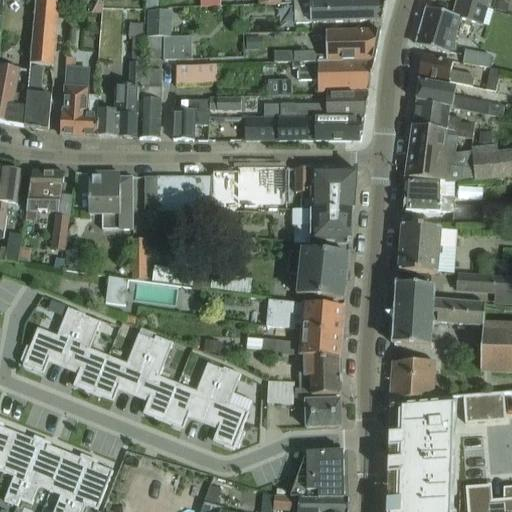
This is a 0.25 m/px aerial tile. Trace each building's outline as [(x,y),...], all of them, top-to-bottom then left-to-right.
[(198,0),(199,8),(219,7),(219,1),(219,0),(198,0)] [(457,0),(457,1),(485,9),(488,0),(457,0)] [(482,19),(485,9),(457,1),(452,18),(426,10),(416,47),(437,53),(450,56),(460,20),(481,25),(482,19)] [(59,4),(39,2),(35,2),(30,59),(30,66),(48,68),(54,57),(59,4)] [(381,23),(386,2),(365,2),(294,5),(294,15),(310,15),(311,24),(381,23)] [(170,38),(171,12),(147,12),(146,37),(170,38)] [(317,64),(373,62),(379,32),(358,32),(325,34),(324,57),(316,58),(312,54),(295,54),(294,64),(294,65),(303,65),(317,64)] [(161,59),(161,39),(142,38),(142,59),(161,59)] [(175,68),(192,67),(190,38),(161,39),(161,59),(163,59),(175,68)] [(488,68),(490,56),(463,52),(461,64),(488,68)] [(441,61),(423,57),(418,78),(437,82),(471,90),(474,79),(448,73),(450,63),(441,61)] [(294,65),(294,64),(291,64),(291,71),(297,71),(298,83),(317,83),(317,93),(347,93),(368,92),(373,62),(317,64),(317,69),(303,69),(303,65),(294,65)] [(137,141),(139,87),(140,87),(141,66),(130,65),(129,88),(115,87),(114,117),(98,116),(97,116),(96,139),(137,141)] [(214,66),(192,67),(175,68),(174,86),(215,86),(214,66)] [(0,124),(24,129),(25,109),(16,108),(18,96),(14,95),(18,72),(0,67),(0,124)] [(25,109),(24,129),(48,133),(51,97),(39,96),(42,70),(29,69),(25,109)] [(61,137),(96,139),(97,116),(98,116),(98,111),(97,105),(96,100),(89,99),(90,71),(66,69),(63,102),(62,117),(61,134),(61,137)] [(500,73),(489,71),(486,93),(496,94),(500,73)] [(141,72),(140,87),(138,141),(159,142),(161,72),(141,72)] [(415,102),(448,109),(486,117),(498,119),(500,107),(453,98),(454,89),(417,82),(416,97),(417,97),(416,101),(415,101),(415,102)] [(268,98),(291,97),(290,83),(267,84),(268,98)] [(257,120),(364,120),(368,95),(345,96),(326,96),(326,106),(280,108),(280,114),(257,114),(257,120)] [(240,99),(209,99),(209,112),(240,112),(240,99)] [(447,118),(448,109),(415,102),(415,104),(416,104),(415,113),(413,113),(412,128),(445,132),(445,137),(470,140),(472,125),(460,124),(460,120),(447,118)] [(174,103),(173,122),(173,142),(193,143),(193,127),(206,127),(207,103),(174,103)] [(364,120),(257,120),(244,120),(244,123),(244,143),(307,143),(307,128),(315,128),(315,143),(360,143),(364,120)] [(444,142),(445,137),(445,132),(412,128),(405,179),(424,182),(440,183),(460,182),(462,171),(467,172),(469,182),(511,177),(511,150),(496,152),(496,147),(470,150),(470,153),(455,155),(456,143),(444,142)] [(0,237),(3,238),(7,203),(17,205),(21,172),(0,169),(0,237)] [(212,178),(206,178),(206,207),(212,207),(212,212),(238,213),(238,205),(278,205),(285,205),(284,191),(284,171),(237,171),(237,174),(212,174),(212,178)] [(300,210),(352,210),(355,171),(295,171),(295,196),(300,196),(300,210)] [(64,174),(31,173),(24,223),(36,224),(38,212),(57,212),(64,174)] [(119,174),(87,174),(87,176),(88,176),(88,216),(101,216),(102,232),(132,231),(132,198),(132,178),(119,178),(119,174)] [(194,178),(181,179),(181,212),(194,212),(194,178)] [(206,178),(194,178),(194,212),(201,212),(201,207),(206,207),(206,178)] [(156,179),(144,179),(144,199),(144,211),(156,212),(156,179)] [(169,179),(156,179),(156,212),(169,212),(169,179)] [(181,179),(169,179),(169,212),(181,212),(181,179)] [(439,186),(404,183),(402,213),(440,216),(440,212),(452,213),(453,199),(438,198),(439,186)] [(511,206),(481,208),(481,222),(511,221),(511,206)] [(349,247),(352,210),(300,210),(300,211),(309,211),(309,228),(294,227),(293,243),(349,247)] [(55,218),(51,251),(64,252),(68,219),(55,218)] [(439,230),(401,227),(398,273),(435,276),(435,273),(453,275),(457,233),(439,231),(439,230)] [(17,264),(21,237),(9,235),(5,262),(17,264)] [(132,265),(145,264),(145,241),(132,241),(132,265)] [(344,301),(349,247),(293,243),(293,245),(310,245),(310,252),(300,251),(300,254),(290,252),(287,275),(298,276),(296,296),(344,301)] [(66,267),(86,267),(86,253),(66,253),(66,267)] [(145,264),(132,265),(132,281),(145,281),(145,264)] [(191,287),(191,288),(209,290),(210,289),(211,276),(211,274),(193,272),(191,287)] [(454,291),(491,294),(494,294),(493,306),(511,307),(511,278),(493,277),(492,280),(455,277),(454,291)] [(108,278),(105,304),(124,307),(127,281),(108,278)] [(147,293),(181,295),(181,279),(148,278),(147,293)] [(480,329),(480,328),(482,305),(436,301),(436,294),(433,293),(433,289),(397,287),(393,346),(413,348),(428,349),(430,324),(480,329)] [(301,326),(301,331),(341,334),(343,310),(275,304),(275,303),(268,301),(266,328),(294,330),(295,326),(301,326)] [(26,348),(20,363),(23,364),(22,367),(43,376),(47,364),(49,361),(64,366),(83,317),(84,318),(85,316),(67,310),(56,338),(37,330),(29,349),(26,348)] [(83,317),(64,366),(78,372),(77,376),(73,387),(93,395),(107,358),(89,351),(99,324),(84,318),(83,317)] [(511,329),(480,328),(480,329),(478,372),(511,373),(511,329)] [(260,354),(304,358),(339,361),(341,337),(301,335),(300,345),(261,342),(260,354)] [(107,358),(93,395),(113,403),(117,392),(119,388),(133,394),(154,342),(153,342),(138,336),(126,365),(107,358)] [(154,342),(133,394),(148,400),(147,404),(142,415),(162,423),(177,386),(158,378),(172,345),(155,338),(153,342),(154,342)] [(221,344),(205,341),(205,343),(199,342),(196,350),(204,353),(219,355),(219,354),(225,355),(226,347),(221,346),(221,344)] [(230,350),(229,362),(245,364),(246,351),(230,350)] [(339,362),(339,361),(304,358),(305,375),(298,375),(298,391),(293,391),(293,399),(304,401),(319,402),(319,398),(340,397),(339,362)] [(389,403),(431,400),(432,362),(412,363),(392,364),(389,403)] [(177,386),(162,423),(182,431),(187,419),(188,416),(203,422),(223,372),(222,371),(207,365),(196,393),(177,386)] [(223,372),(203,422),(218,428),(217,431),(212,443),(233,451),(234,448),(238,449),(244,434),(240,433),(248,414),(228,406),(240,376),(223,369),(222,371),(223,372)] [(292,406),(293,399),(293,391),(293,384),(267,383),(266,405),(292,406)] [(483,424),(505,422),(503,395),(481,397),(483,424)] [(465,425),(476,424),(474,397),(462,398),(465,425)] [(340,402),(319,402),(304,401),(305,430),(341,429),(340,402)] [(389,408),(386,511),(453,511),(456,403),(389,408)] [(0,473),(2,474),(17,435),(3,430),(0,428),(0,473)] [(17,435),(2,474),(13,478),(3,503),(17,508),(20,500),(19,500),(40,447),(34,445),(35,442),(32,441),(24,438),(17,435)] [(40,447),(19,500),(20,500),(31,505),(38,488),(49,493),(64,454),(50,448),(47,447),(46,449),(40,447)] [(344,500),(348,500),(347,452),(306,454),(298,496),(274,497),(290,499),(299,501),(317,501),(344,500)] [(64,454),(49,493),(60,497),(53,511),(68,511),(87,466),(81,463),(82,461),(79,459),(64,454)] [(87,466),(68,511),(82,511),(85,507),(97,511),(112,473),(97,467),(94,465),(93,468),(87,466)] [(208,505),(215,507),(221,490),(210,487),(209,488),(203,503),(208,505)] [(490,487),(465,489),(466,511),(511,511),(511,504),(511,489),(503,489),(503,501),(492,502),(490,487)] [(347,511),(348,500),(344,500),(317,501),(299,501),(290,499),(274,497),(275,511),(280,511),(347,511)] [(219,511),(221,508),(215,507),(208,505),(203,503),(202,506),(200,511),(219,511)]
